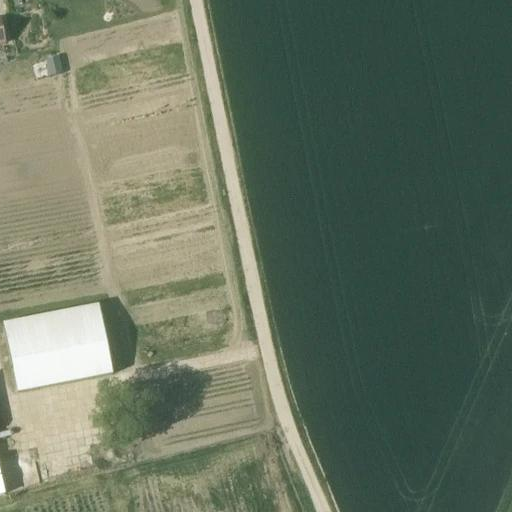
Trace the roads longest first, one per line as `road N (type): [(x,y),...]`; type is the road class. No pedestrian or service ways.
road 1 (track): [(199,0),(274,394),(321,511)]
road 2 (track): [(0,506),(38,495),(51,477),(42,435),(3,423)]
